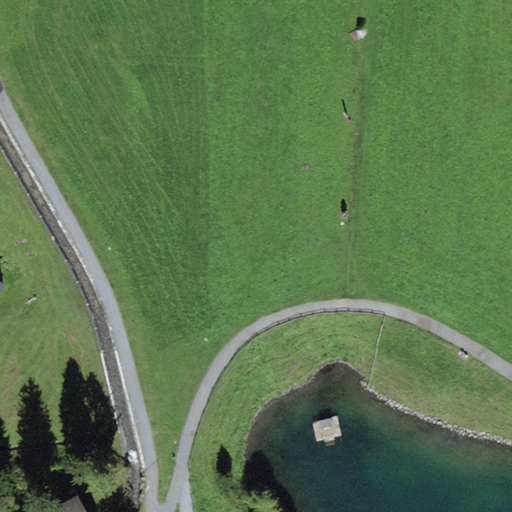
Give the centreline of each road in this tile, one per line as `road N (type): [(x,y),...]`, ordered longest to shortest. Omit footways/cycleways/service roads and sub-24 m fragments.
road 1 (track): [(511,369),(425,321),(373,306),(326,306),(276,319),(237,343),(216,376),(166,511)]
road 2 (track): [(0,99),(103,288),(141,428),(151,511)]
